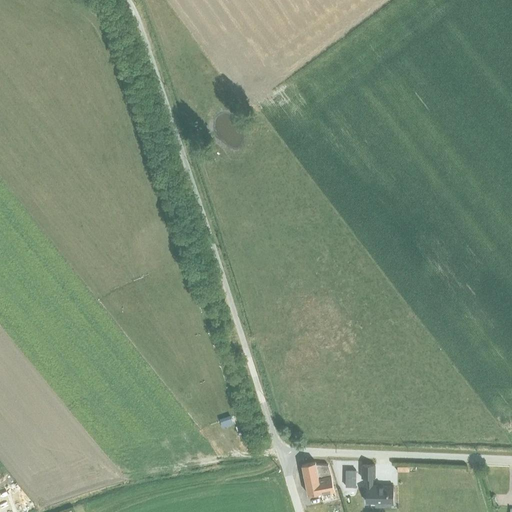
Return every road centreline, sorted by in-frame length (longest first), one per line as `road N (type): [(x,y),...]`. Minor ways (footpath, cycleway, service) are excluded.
road 1 (unclassified): [(282,455),(128,0)]
road 2 (unclassified): [(282,455),(511,462)]
